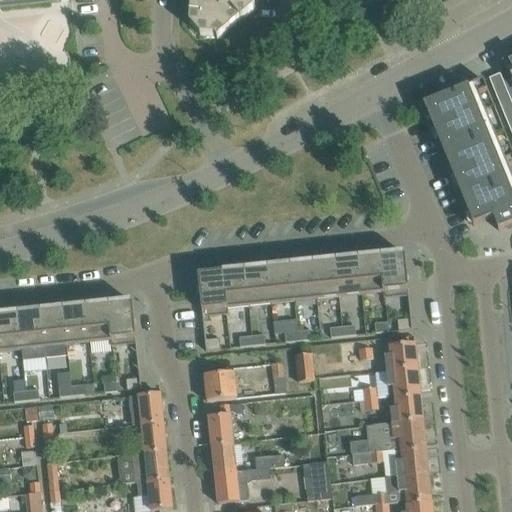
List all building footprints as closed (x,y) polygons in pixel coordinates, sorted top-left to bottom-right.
[(0,0),(0,8),(71,2),(70,0),(0,0)] [(200,0),(200,5),(191,4),(190,24),(200,37),(214,38),(217,40),(239,21),(243,21),(254,12),(254,3),(247,2),(246,0),(200,0)] [(511,59),(503,64),(510,79),(511,81),(511,59)] [(503,82),(500,75),(489,79),(492,87),(503,82)] [(511,81),(510,79),(503,83),(506,89),(508,96),(511,103),(511,104),(511,81)] [(511,178),(478,95),(487,91),(483,81),(423,106),(473,227),(493,219),(498,231),(511,225),(511,178)] [(503,83),(503,82),(492,87),(495,93),(506,89),(503,83)] [(497,100),(508,96),(506,89),(495,93),(497,100)] [(511,103),(508,96),(497,100),(500,107),(511,103)] [(511,110),(511,104),(511,103),(500,107),(503,114),(511,110)] [(511,110),(503,114),(506,121),(511,118),(511,110)] [(405,255),(394,256),(381,257),(385,300),(409,297),(405,255)] [(385,300),(381,257),(358,260),(362,296),(383,294),(383,300),(385,300)] [(362,296),(358,260),(335,262),(339,298),(362,296)] [(339,298),(335,262),(313,265),(316,301),(339,298)] [(316,301),(313,265),(290,267),(294,303),(316,301)] [(294,303),(290,267),(267,269),(271,305),(294,303)] [(271,305),(267,269),(245,272),(248,308),(271,305)] [(245,272),(225,274),(222,274),(226,316),(228,316),(227,310),(248,308),(245,272)] [(222,274),(198,277),(202,319),(226,316),(222,274)] [(137,345),(132,303),(108,306),(112,342),(110,342),(111,348),(137,345)] [(112,342),(108,306),(86,308),(90,344),(110,342),(112,342)] [(63,310),(67,347),(90,344),(86,308),(63,310)] [(67,347),(63,310),(40,313),(44,349),(45,359),(68,357),(67,347)] [(21,351),(44,349),(40,313),(18,315),(21,351)] [(0,353),(21,351),(18,315),(0,317),(0,353)] [(397,321),(398,333),(413,331),(411,320),(397,321)] [(374,325),(375,335),(388,333),(387,324),(374,325)] [(355,327),(342,328),(343,338),(356,337),(355,327)] [(343,338),(342,328),(330,330),(331,340),(343,338)] [(298,343),(310,342),(309,332),(297,333),(298,343)] [(285,344),(298,343),(297,333),(284,334),(285,344)] [(252,348),(265,346),(264,337),(251,338),(252,348)] [(240,349),(252,348),(251,338),(239,339),(240,349)] [(206,353),(220,351),(219,340),(205,342),(206,353)] [(359,352),(360,363),(373,361),(371,342),(355,344),(356,352),(359,352)] [(417,371),(414,345),(388,348),(383,349),(386,374),(417,371)] [(314,383),(311,357),(311,356),(296,358),(298,384),(314,383)] [(272,366),(274,379),(274,385),(259,387),(261,398),(285,395),(282,365),(272,366)] [(420,397),(417,371),(386,374),(388,390),(393,389),(394,400),(420,397)] [(234,374),(204,377),(207,404),(237,400),(234,374)] [(141,391),(140,380),(126,381),(127,392),(141,391)] [(104,394),(117,393),(116,383),(103,385),(104,394)] [(84,387),(71,388),(72,398),(85,397),(84,387)] [(59,389),(60,399),(72,398),(71,388),(59,389)] [(378,401),(376,390),(362,391),(364,403),(378,401)] [(38,392),(26,393),(27,403),(39,401),(38,392)] [(13,394),(14,404),(27,403),(26,393),(13,394)] [(163,425),(160,396),(128,399),(131,428),(141,427),(163,425)] [(423,423),(420,397),(394,400),(395,410),(390,411),(391,426),(423,423)] [(379,412),(378,401),(364,403),(365,413),(379,412)] [(242,405),(229,407),(220,407),(221,418),(230,418),(243,416),(242,405)] [(37,423),(36,409),(29,410),(31,424),(37,423)] [(233,446),(230,418),(221,418),(209,419),(212,448),(233,446)] [(425,449),(423,423),(391,426),(374,428),(376,444),(370,444),(371,455),(383,454),(391,453),(396,449),(400,449),(400,451),(425,449)] [(166,453),(163,425),(141,427),(144,455),(166,453)] [(53,436),(52,426),(42,427),(43,437),(53,436)] [(34,438),(33,428),(23,429),(25,439),(34,438)] [(54,447),(53,436),(43,437),(44,448),(54,447)] [(36,450),(34,438),(25,439),(26,451),(36,450)] [(353,457),(358,456),(371,455),(370,444),(352,446),(353,457)] [(236,474),(233,446),(212,448),(215,477),(236,474)] [(428,474),(425,449),(400,451),(400,453),(394,454),(397,478),(428,474)] [(37,467),(35,453),(21,455),(23,469),(37,467)] [(166,453),(144,455),(131,457),(134,485),(137,485),(169,481),(166,453)] [(371,455),(358,456),(353,457),(355,467),(384,464),(383,454),(371,455)] [(283,457),(254,460),(255,472),(262,472),(284,470),(283,457)] [(304,466),(307,491),(330,489),(328,464),(304,466)] [(46,466),(49,494),(59,493),(57,465),(46,466)] [(249,502),(247,485),(247,483),(263,482),(262,472),(255,472),(236,474),(215,477),(218,505),(249,502)] [(428,477),(428,474),(397,478),(386,479),(387,496),(354,499),(355,508),(374,507),(389,506),(388,504),(400,503),(406,502),(406,503),(431,500),(430,488),(434,488),(432,477),(428,477)] [(156,511),(172,510),(169,481),(137,485),(138,499),(148,498),(149,511),(156,511)] [(29,486),(30,496),(40,495),(39,485),(29,486)] [(61,504),(59,493),(49,494),(50,505),(61,504)] [(42,511),(40,495),(30,496),(30,497),(25,497),(26,511),(42,511)] [(431,511),(431,500),(406,503),(406,506),(400,507),(400,511),(431,511)]
